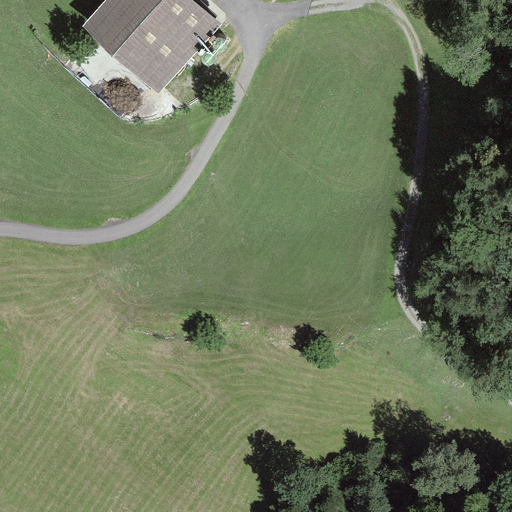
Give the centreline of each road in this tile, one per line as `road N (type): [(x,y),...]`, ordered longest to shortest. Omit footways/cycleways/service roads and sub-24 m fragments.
road 1 (track): [(386,0),(413,43),(422,78),(403,295),(422,327),(511,402)]
road 2 (residential): [(262,33),(183,188),(153,215),(116,233),(77,239),(0,228)]
road 3 (track): [(337,0),(286,12),(262,33),(238,0)]
